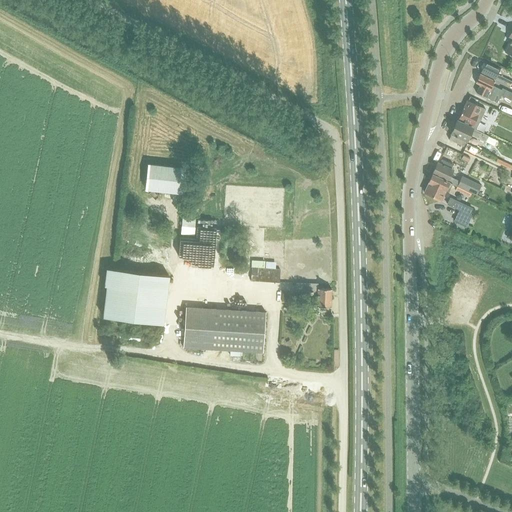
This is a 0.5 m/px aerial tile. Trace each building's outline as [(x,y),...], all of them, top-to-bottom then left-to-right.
[(509,86),(511,81),(497,74),(499,69),(485,62),(480,72),(509,86)] [(500,90),(491,85),(493,80),(479,73),(475,83),(479,85),(476,92),(496,102),(500,95),(511,100),(511,98),(511,93),(501,88),(500,90)] [(485,109),(481,107),(467,100),(463,108),(457,118),(458,119),(457,121),(471,128),(474,120),(478,122),(485,109)] [(471,128),(457,121),(456,121),(450,133),(448,139),(462,146),(465,140),(466,140),(469,133),(484,140),(487,135),(471,128)] [(437,162),(431,174),(451,184),(475,195),(480,185),(461,176),(459,181),(449,176),(452,170),(437,162)] [(428,182),(423,192),(440,200),(445,190),(448,191),(451,184),(431,174),(430,175),(429,176),(427,179),(428,181),(427,182),(428,182)] [(447,204),(459,210),(470,215),(473,209),(450,198),(447,204)] [(194,236),(196,211),(183,210),(181,235),(194,236)] [(470,215),(459,210),(453,222),(466,228),(471,216),(470,216),(470,215)] [(108,269),(102,317),(105,317),(164,324),(169,276),(114,270),(112,270),(108,269)] [(279,283),(279,271),(264,270),(251,269),(251,281),(279,283)] [(330,307),(331,290),(317,290),(318,285),(296,284),(296,292),(317,292),(317,307),(330,307)] [(183,347),(240,351),(263,352),(265,312),(185,307),(183,347)]
